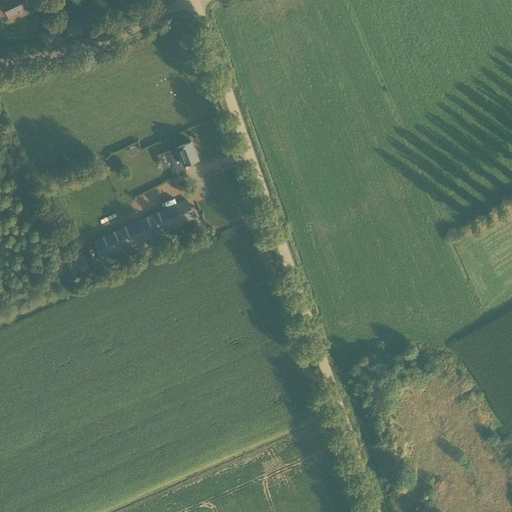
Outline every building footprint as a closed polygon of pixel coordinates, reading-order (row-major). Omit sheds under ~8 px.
[(11,22),(32,12),(27,0),(7,0),(1,3),(9,17),(11,22)] [(70,13),(76,8),(71,3),(66,8),(70,13)] [(83,28),(80,18),(75,20),(74,19),(68,21),(72,32),(83,28)] [(51,35),(58,33),(57,27),(50,29),(51,35)] [(174,175),(187,170),(185,164),(198,159),(191,141),(177,147),(177,148),(166,152),(169,161),(174,175)] [(127,148),(128,154),(138,152),(137,145),(127,148)] [(102,259),(194,218),(189,207),(186,200),(177,204),(94,241),(97,249),(102,259)] [(79,271),(89,267),(81,250),(72,254),(79,271)]
